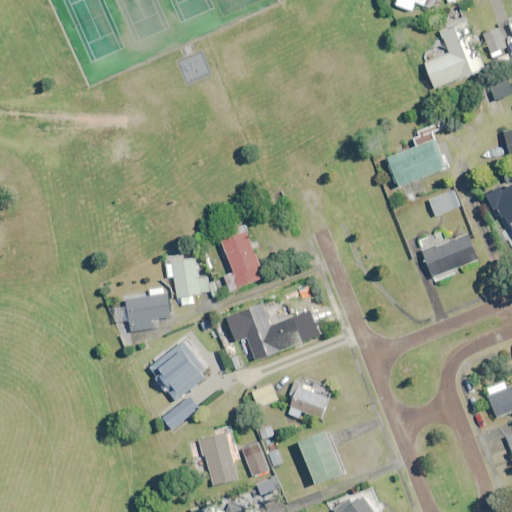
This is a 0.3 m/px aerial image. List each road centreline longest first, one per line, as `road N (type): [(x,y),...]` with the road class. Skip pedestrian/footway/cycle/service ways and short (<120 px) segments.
road 1 (residential): [(380,364),(393,348),(511,298)]
road 2 (residential): [(380,364),(324,231)]
